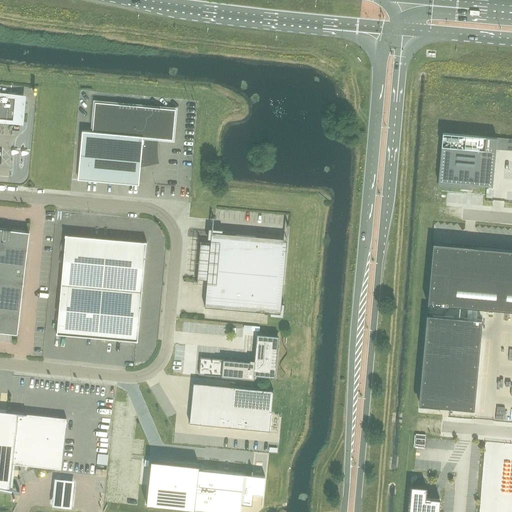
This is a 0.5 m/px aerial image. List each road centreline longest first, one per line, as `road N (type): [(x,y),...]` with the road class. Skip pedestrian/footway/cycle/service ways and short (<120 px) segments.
road 1 (primary): [(386,27),(356,294),(344,511)]
road 2 (primary): [(359,511),(403,29)]
road 3 (unclassified): [(177,242),(167,351),(148,376),(0,364)]
road 4 (primary): [(121,0),(386,27)]
road 5 (unclassified): [(0,194),(154,210),(176,229),(177,242)]
